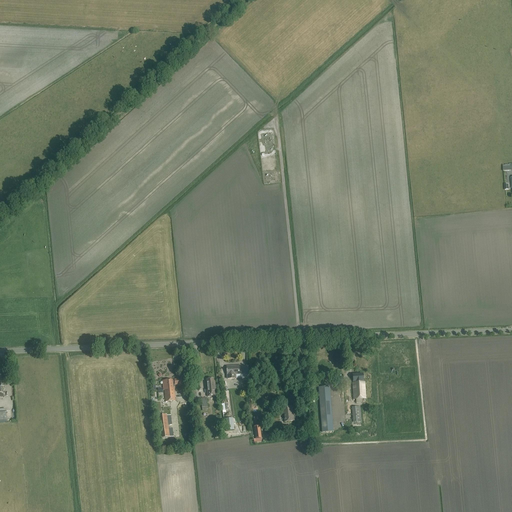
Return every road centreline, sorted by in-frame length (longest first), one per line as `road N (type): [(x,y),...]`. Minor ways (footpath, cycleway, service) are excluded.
road 1 (tertiary): [(0,350),(511,330)]
road 2 (track): [(243,0),(0,220)]
